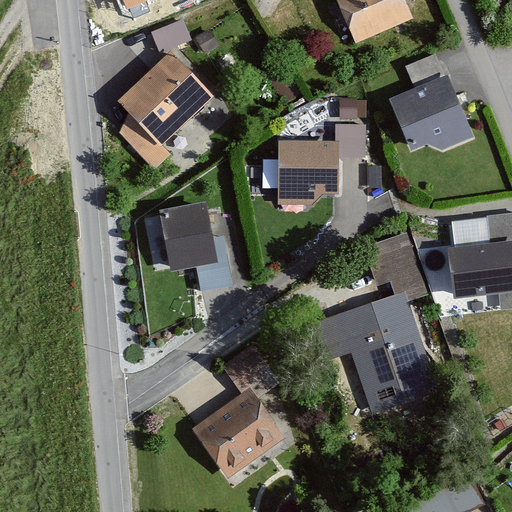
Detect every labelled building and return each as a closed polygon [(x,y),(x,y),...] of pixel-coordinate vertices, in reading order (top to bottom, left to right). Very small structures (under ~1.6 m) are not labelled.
[(122,0),(127,10),(151,0),(122,0)] [(335,0),(356,45),(413,20),(407,6),(404,0),(335,0)] [(150,34),(159,55),(192,41),(183,20),(150,34)] [(204,56),(219,47),(210,29),(194,38),(204,56)] [(171,54),(117,104),(128,116),(119,135),(154,171),(171,156),(163,148),(214,99),(171,54)] [(405,68),(415,91),(445,78),(436,55),(405,68)] [(415,91),(389,102),(411,154),(428,147),(443,152),(474,139),(448,77),(445,78),(415,91)] [(339,144),(279,143),(278,207),(313,206),(324,196),(339,196),(339,144)] [(369,167),(369,189),(382,189),(381,167),(369,167)] [(197,270),(218,266),(212,238),(206,205),(160,214),(172,275),(197,270)] [(487,242),(449,246),(454,298),(511,292),(511,209),(484,212),(487,242)] [(408,233),(365,249),(377,289),(390,284),(395,298),(405,294),(409,304),(429,296),(408,233)] [(212,238),(218,266),(197,270),(202,294),(233,288),(223,236),(212,238)] [(395,298),(311,325),(324,364),(351,355),(371,416),(438,394),(409,304),(405,294),(395,298)] [(221,368),(241,396),(250,390),(258,401),(281,385),(252,346),(221,368)] [(241,396),(192,431),(228,481),(286,439),(258,401),(250,390),(241,396)]
